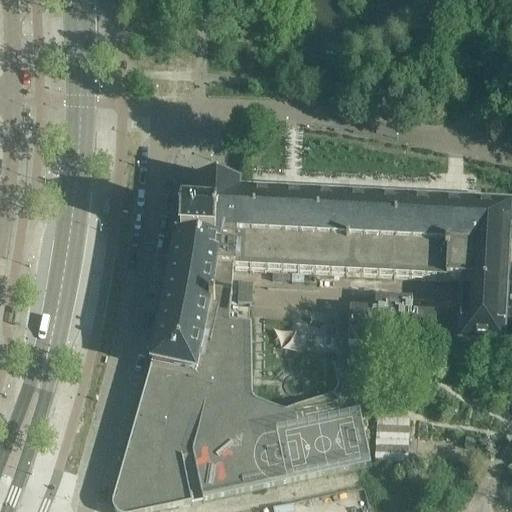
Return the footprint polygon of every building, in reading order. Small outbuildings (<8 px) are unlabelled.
[(371,469),(361,419),(348,360),(347,357),(333,360),(337,383),(338,385),(338,387),(337,388),(337,390),(336,392),(335,393),(334,395),(333,396),(331,397),(330,398),(286,415),(285,415),(283,415),(258,405),(256,404),(255,402),(254,401),(254,400),(253,399),(253,397),(252,326),(248,326),(249,312),(231,312),(233,273),(463,285),(459,347),(511,349),(511,306),(506,306),(511,210),(239,196),(240,186),(195,184),(193,219),(181,218),(180,242),(176,242),(171,275),(165,307),(159,338),(154,364),(153,363),(114,504),(113,505),(113,507),(113,508),(113,510),(114,511),(113,511),(169,511),(192,507),(183,462),(194,460),(203,505),(371,469)] [(253,286),(238,285),(237,305),(252,306),(253,286)] [(375,313),(351,311),(349,351),(435,356),(437,317),(413,316),(414,303),(376,301),(375,313)] [(296,312),(295,344),(335,345),(336,313),(296,312)] [(407,464),(409,420),(376,418),(374,463),(407,464)] [(445,459),(446,445),(438,445),(437,458),(445,459)]
